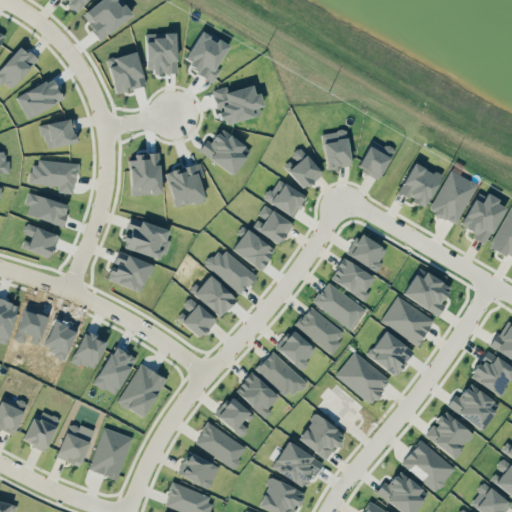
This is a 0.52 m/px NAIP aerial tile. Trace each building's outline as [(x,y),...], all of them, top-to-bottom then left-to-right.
[(228,45),(202,29),(181,63),(212,81),(219,69),(215,67),(228,45)] [(176,72),(175,32),(162,32),(162,37),(151,37),(151,39),(145,39),(145,72),(176,72)] [(0,66),(0,82),(8,90),(36,59),(20,45),(0,66)] [(262,113),(257,92),(253,93),(251,82),(211,92),(215,110),(218,124),(262,113)] [(47,148),(46,141),(43,142),(41,134),(39,135),(37,125),(70,118),(75,141),(47,148)] [(234,174),(249,147),(217,128),(209,142),(204,139),(197,152),(234,174)] [(319,133),(326,169),(351,164),(344,129),(319,133)] [(377,179),(393,150),(371,138),(356,168),(377,179)] [(304,189),(321,172),(297,147),(290,154),(296,161),(286,171),(304,189)] [(58,192),(73,193),(75,163),(30,160),(28,183),(58,185),(58,192)] [(423,207),(440,177),(413,161),(396,192),(423,207)] [(203,177),(198,162),(163,173),(175,208),(204,199),(197,178),(203,177)] [(454,224),(475,182),(448,169),(428,211),(454,224)] [(305,195),(282,183),(277,193),(273,191),(267,203),(294,217),(305,195)] [(473,198),(459,225),(474,233),(471,237),(484,244),(505,205),(484,194),(480,202),(473,198)] [(488,246),(511,258),(511,204),(510,204),(488,246)] [(257,217),(251,227),(278,244),(292,222),(263,205),(256,216),(257,217)] [(161,259),(167,240),(164,239),(167,229),(128,216),(119,245),(161,259)] [(274,247),(243,230),(231,251),(262,268),(274,247)] [(348,256),(374,270),(386,248),(359,234),(348,256)] [(205,264),(238,294),(255,276),(222,245),(205,264)] [(369,292),(364,290),(372,276),(341,258),(329,279),(364,300),(369,292)] [(401,296),(438,314),(443,304),(441,303),(449,285),(423,272),(421,277),(412,273),(401,296)] [(192,295),(221,316),(236,296),(207,275),(192,295)] [(365,309),(326,281),(311,302),(350,329),(365,309)] [(379,320),(416,345),(433,319),(395,295),(379,320)] [(188,311),(180,322),(200,338),(215,318),(187,297),(181,306),(188,311)] [(329,353),(344,334),(309,305),(293,324),(329,353)] [(511,326),(505,322),(489,345),(511,360),(511,326)] [(276,349),(299,369),(315,350),(292,330),(276,349)] [(412,351),(383,330),(365,354),(393,375),(412,351)] [(286,399),(304,381),(271,350),(254,368),(286,399)] [(497,395),(511,373),(511,367),(487,350),(469,375),(497,395)] [(333,375),(369,404),(389,380),(352,351),(333,375)] [(146,417),(164,376),(136,363),(117,404),(146,417)] [(278,397),(251,372),(234,390),(261,415),(278,397)] [(448,406),(479,430),(498,405),(466,381),(448,406)] [(365,406),(333,382),(314,407),(347,431),(365,406)] [(1,394),(0,397),(0,427),(13,433),(26,404),(1,394)] [(243,424),(251,414),(232,397),(215,415),(240,437),(247,428),(243,424)] [(33,410),(22,442),(46,450),(57,418),(33,410)] [(453,458),(472,433),(443,411),(423,436),(453,458)] [(296,438),(324,459),(334,445),(335,446),(343,435),(314,413),(296,438)] [(193,442),(232,468),(245,447),(207,421),(193,442)] [(55,457),(79,466),(90,435),(78,431),(80,427),(67,422),(55,457)] [(88,470),(117,479),(130,436),(100,427),(88,470)] [(435,491),(454,468),(418,439),(399,463),(435,491)] [(274,460),(280,463),(275,472),(302,486),(309,472),(315,475),(322,462),(285,441),(274,460)] [(219,467),(187,451),(181,462),(182,462),(177,473),(208,489),(219,467)] [(493,467),(501,472),(493,483),(511,496),(511,466),(500,458),(493,467)] [(400,511),(412,511),(427,493),(398,471),(386,486),(382,482),(374,492),(400,511)] [(256,506),(270,511),(292,511),(301,491),(268,477),(256,506)] [(171,483),(163,505),(181,511),(210,511),(215,499),(171,483)] [(470,504),(480,511),(502,511),(509,504),(487,485),(470,504)] [(14,511),(16,504),(0,501),(0,511),(14,511)] [(361,511),(387,511),(366,502),(361,511)]
